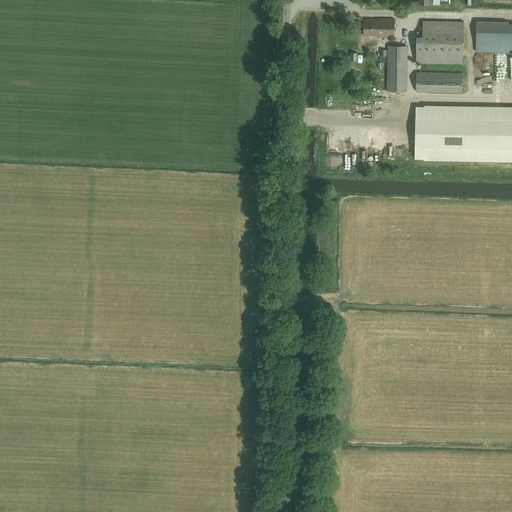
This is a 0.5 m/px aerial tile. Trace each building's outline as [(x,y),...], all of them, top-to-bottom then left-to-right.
[(379,36),(394,37),(395,19),(378,19),(378,20),(364,20),(363,35),(379,36)] [(511,23),(510,24),(510,21),(477,20),(476,51),(511,52),(511,23)] [(423,21),(423,32),(417,32),(416,62),(463,64),(463,21),(423,21)] [(387,91),(406,91),(407,46),(388,45),(387,91)] [(462,93),(463,73),(416,71),(416,92),(462,93)] [(416,106),(415,158),(472,159),(472,160),(511,161),(511,107),(465,106),(465,107),(416,106)]
